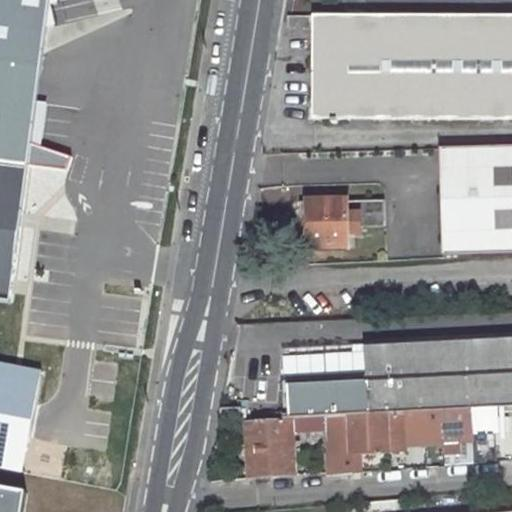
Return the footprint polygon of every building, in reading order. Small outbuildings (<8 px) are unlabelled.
[(0,0),(0,304),(8,305),(26,168),(64,173),(69,159),(29,146),(47,0),(0,0)] [(365,0),(341,0),(342,15),(366,15),(365,0)] [(309,15),(290,15),(289,20),(289,34),(310,33),(309,15)] [(342,15),(313,15),(313,120),(511,121),(511,15),(366,15),(342,15)] [(511,253),(511,146),(439,148),(443,255),(511,253)] [(383,201),(347,202),(348,226),(355,226),(383,226),(384,226),(383,201)] [(347,202),(301,203),(301,249),(355,248),(355,226),(348,226),(347,202)] [(511,335),(368,343),(369,378),(285,382),(287,420),(292,420),(329,418),(405,414),(424,413),(473,410),(511,407),(511,335)] [(39,374),(0,366),(0,470),(19,474),(39,374)] [(246,410),(223,410),(221,423),(247,422),(246,410)] [(473,410),(424,413),(426,440),(474,437),(473,410)] [(406,451),(405,414),(329,418),(331,455),(406,451)] [(287,420),(247,422),(250,482),(295,480),(292,420),(287,420)] [(0,511),(11,511),(19,474),(0,471),(0,511)]
